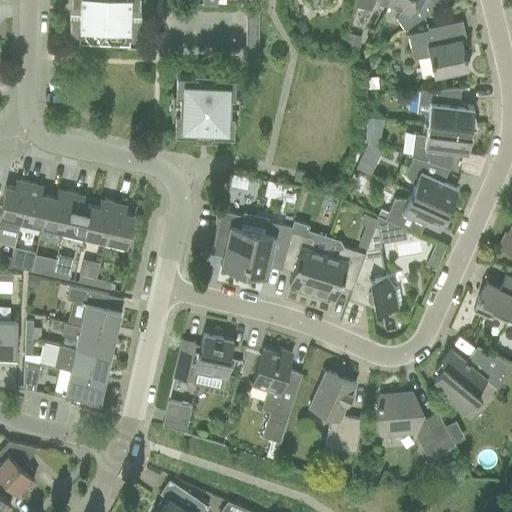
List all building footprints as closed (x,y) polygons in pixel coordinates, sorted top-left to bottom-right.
[(126,46),(136,47),(138,0),(69,0),(67,44),(78,44),(78,40),(126,42),(126,46)] [(353,0),(352,6),(370,11),(374,0),(379,0),(388,4),(389,0),(353,0)] [(389,0),(388,4),(399,9),(395,18),(404,30),(436,7),(431,0),(389,0)] [(257,58),(258,13),(245,13),(244,58),(257,58)] [(295,21),(294,27),(297,32),(302,34),(307,31),(309,25),(306,20),(300,19),(295,21)] [(461,20),(441,24),(426,28),(427,30),(407,34),(412,59),(428,55),(433,76),(467,69),(463,51),(467,50),(461,20)] [(343,45),(342,48),(357,50),(358,48),(361,36),(346,33),(343,45)] [(366,43),(362,50),(364,57),(373,51),(366,43)] [(233,98),(234,78),(214,77),(213,81),(196,80),(196,76),(175,75),(175,96),(179,96),(178,114),(174,113),(173,134),(194,135),(194,131),(211,132),(211,136),(232,136),(233,116),(228,115),(229,98),(233,98)] [(377,76),(367,76),(367,88),(378,88),(377,76)] [(459,87),(440,88),(419,89),(416,112),(424,113),(423,123),(475,130),(475,127),(475,125),(475,123),(475,121),(474,119),(473,116),(472,114),(471,112),(472,106),(457,104),(459,87)] [(409,144),(408,155),(411,156),(412,156),(444,166),(448,167),(449,168),(452,149),(456,151),(466,152),(467,146),(468,145),(470,143),(472,140),(473,136),(474,133),(475,130),(423,123),(422,134),(413,133),(412,145),(409,144)] [(444,166),(412,156),(404,174),(414,185),(411,191),(447,208),(456,187),(438,179),(444,166)] [(359,157),(355,167),(356,167),(370,173),(374,164),(360,157),(359,157)] [(295,170),(293,178),(293,180),(303,182),(305,172),(295,170)] [(0,230),(16,234),(17,231),(19,222),(28,182),(20,180),(15,179),(13,187),(5,185),(0,205),(0,204),(0,230)] [(42,185),(28,182),(19,222),(40,227),(48,195),(40,193),(42,185)] [(48,195),(40,227),(61,231),(70,192),(57,189),(55,197),(48,195)] [(387,212),(384,219),(404,227),(418,234),(418,233),(414,231),(419,220),(424,222),(437,229),(447,208),(411,191),(408,198),(393,198),(387,212)] [(70,192),(61,231),(82,236),(90,205),(82,203),(84,195),(70,192)] [(97,206),(90,205),(82,236),(103,241),(113,201),(99,198),(97,206)] [(113,201),(103,241),(125,246),(132,214),(124,212),(126,204),(113,201)] [(379,208),(376,215),(384,219),(387,212),(379,208)] [(241,215),(220,210),(210,253),(211,253),(213,246),(223,248),(220,265),(227,267),(230,271),(233,272),(238,270),(242,271),(255,215),(244,213),(241,215)] [(255,215),(242,271),(246,272),(249,276),(252,276),(257,274),(264,275),(267,266),(264,262),(268,260),(268,258),(280,262),(278,268),(279,269),(280,267),(281,267),(282,261),(290,230),(291,226),(267,221),(265,218),(255,215)] [(372,229),(365,248),(363,253),(353,279),(364,283),(368,283),(369,289),(368,289),(368,290),(367,290),(366,291),(366,292),(366,293),(365,294),(366,295),(366,296),(366,297),(367,297),(367,298),(369,298),(370,299),(371,299),(373,312),(381,310),(392,314),(391,308),(407,306),(407,304),(402,305),(398,287),(394,287),(392,273),(401,271),(401,270),(384,273),(379,247),(381,247),(376,218),(372,229)] [(291,226),(290,230),(282,261),(289,263),(289,265),(291,269),(292,269),(288,283),(296,286),(295,288),(310,293),(323,253),(312,250),(314,243),(311,236),(305,235),(308,225),(293,220),(291,226)] [(511,223),(507,233),(505,232),(500,243),(502,244),(501,248),(511,252),(511,223)] [(372,229),(364,226),(357,245),(365,248),(372,229)] [(323,253),(310,293),(325,297),(326,295),(334,298),(338,284),(340,284),(343,282),(344,281),(352,283),(353,279),(363,253),(342,246),(336,250),(334,256),(323,253)] [(431,251),(424,265),(435,269),(441,256),(431,251)] [(9,265),(26,269),(28,262),(11,258),(9,265)] [(51,275),(53,268),(37,264),(35,271),(51,275)] [(53,268),(51,275),(68,279),(69,272),(53,268)] [(0,272),(0,280),(11,281),(12,273),(0,272)] [(95,278),(92,277),(79,274),(77,281),(94,284),(95,278)] [(485,282),(483,286),(479,296),(477,296),(476,300),(477,300),(472,310),(491,319),(492,315),(510,323),(511,320),(511,278),(504,275),(498,288),(485,282)] [(95,278),(94,284),(109,288),(111,281),(95,278)] [(107,294),(88,289),(69,285),(65,299),(71,300),(66,322),(79,325),(115,333),(120,309),(119,309),(119,310),(105,306),(107,294)] [(0,318),(0,355),(16,356),(16,355),(14,355),(16,319),(0,318)] [(79,325),(66,322),(63,321),(60,333),(76,337),(74,347),(110,356),(115,333),(79,325)] [(194,368),(225,375),(229,357),(227,357),(231,339),(202,333),(199,345),(181,341),(182,339),(181,338),(172,376),(191,381),(194,368)] [(74,347),(74,348),(58,344),(53,366),(68,370),(105,378),(110,356),(74,347)] [(262,348),(251,384),(266,389),(260,408),(270,411),(262,436),(278,442),(286,416),(300,373),(286,368),(288,362),(285,356),(286,351),(279,348),(277,352),(262,348)] [(479,393),(475,390),(484,379),(495,387),(511,365),(511,364),(482,348),(469,364),(450,349),(439,362),(443,365),(432,378),(446,390),(442,395),(463,412),(479,393)] [(23,359),(22,388),(34,390),(38,370),(39,370),(41,363),(23,359)] [(325,369),(316,387),(308,407),(329,417),(324,446),(355,452),(360,418),(347,416),(341,413),(355,383),(325,369)] [(68,370),(68,372),(63,392),(60,391),(60,392),(98,401),(98,402),(99,402),(105,378),(68,370)] [(172,382),(169,396),(189,401),(193,387),(172,382)] [(433,455),(454,445),(437,412),(424,418),(411,392),(378,395),(374,415),(383,435),(413,432),(424,453),(433,455)] [(167,400),(162,422),(161,425),(184,430),(190,405),(167,400)] [(8,440),(0,448),(0,459),(1,461),(0,461),(0,477),(5,482),(18,495),(33,478),(30,475),(32,473),(32,470),(23,462),(37,447),(8,440)] [(338,469),(336,480),(347,482),(349,472),(338,469)] [(0,511),(1,511),(10,503),(0,494),(0,487),(5,482),(0,477),(0,511)] [(203,511),(207,506),(168,479),(159,492),(165,497),(155,511),(203,511)] [(253,511),(227,500),(218,511),(253,511)]
